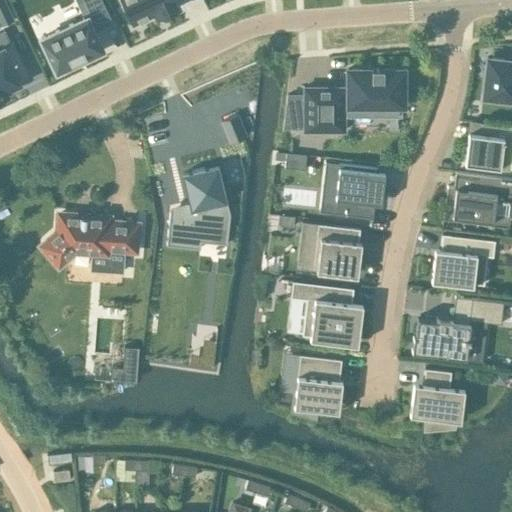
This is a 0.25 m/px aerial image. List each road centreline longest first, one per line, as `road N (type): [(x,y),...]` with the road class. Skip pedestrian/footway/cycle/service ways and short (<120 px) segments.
road 1 (unclassified): [(0,144),(253,27),(451,8)]
road 2 (residential): [(451,8),(450,86),(392,263),(375,406)]
